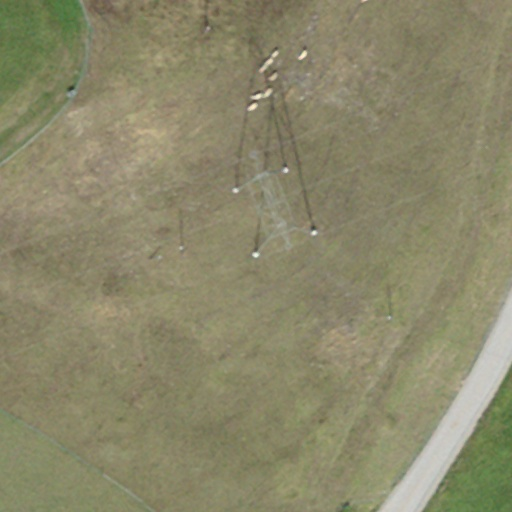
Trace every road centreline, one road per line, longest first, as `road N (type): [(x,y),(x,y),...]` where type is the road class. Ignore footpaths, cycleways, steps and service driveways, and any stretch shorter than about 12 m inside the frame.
road 1 (residential): [(400,511),(511,323)]
road 2 (track): [(0,144),(71,56),(65,0)]
